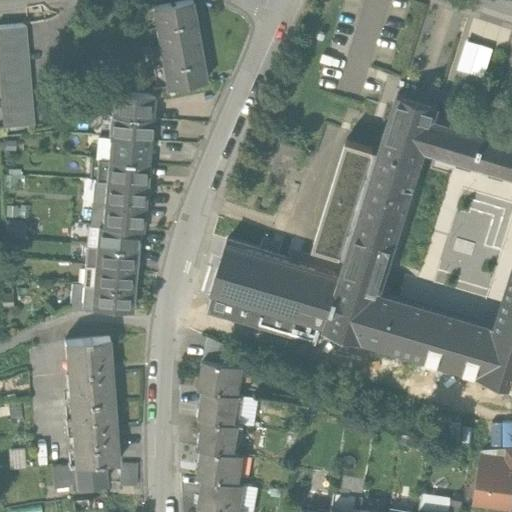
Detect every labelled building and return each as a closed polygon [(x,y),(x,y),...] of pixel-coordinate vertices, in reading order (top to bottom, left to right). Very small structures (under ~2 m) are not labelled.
[(159,9),(163,28),(205,20),(201,1),(159,9)] [(163,28),(167,48),(208,40),(205,20),(163,28)] [(29,24),(0,26),(0,79),(4,124),(37,121),(29,24)] [(167,48),(170,68),(212,60),(208,40),(167,48)] [(170,68),(174,87),(216,79),(212,60),(170,68)] [(226,237),(205,309),(315,342),(320,324),(511,383),(511,264),(493,323),(380,288),(425,150),(511,176),(511,140),(436,116),(441,101),(397,87),(377,147),(346,138),(312,244),(344,254),(338,273),(226,237)] [(118,96),(116,118),(158,122),(160,100),(118,96)] [(116,118),(114,139),(156,143),(158,122),(116,118)] [(114,139),(112,161),(154,164),(156,143),(114,139)] [(104,181),(110,182),(153,185),(154,164),(112,161),(106,160),(104,181)] [(110,182),(108,203),(151,207),(153,185),(110,182)] [(108,203),(107,224),(149,228),(151,207),(108,203)] [(101,224),(99,245),(147,249),(149,228),(107,224),(101,224)] [(99,245),(97,265),(145,270),(147,249),(99,245)] [(97,265),(95,287),(100,287),(144,291),(145,270),(97,265)] [(100,287),(98,308),(142,312),(144,291),(100,287)] [(112,336),(64,339),(67,401),(116,398),(112,336)] [(202,347),(199,364),(222,368),(225,351),(202,347)] [(199,364),(194,392),(199,393),(233,399),(237,371),(222,368),(199,364)] [(199,393),(195,421),(201,422),(233,428),(238,400),(233,399),(199,393)] [(116,398),(67,401),(71,462),(108,460),(119,459),(116,398)] [(201,422),(196,450),(202,451),(234,456),(239,428),(233,428),(201,422)] [(202,451),(197,478),(204,480),(235,485),(240,457),(234,456),(202,451)] [(511,458),(477,453),(474,470),(472,470),(470,487),(471,487),(469,503),(510,509),(511,493),(511,458)] [(139,479),(138,458),(122,459),(123,480),(139,479)] [(108,460),(71,462),(72,483),(110,481),(108,460)] [(204,480),(199,507),(206,508),(227,511),(237,511),(242,486),(235,485),(204,480)]
